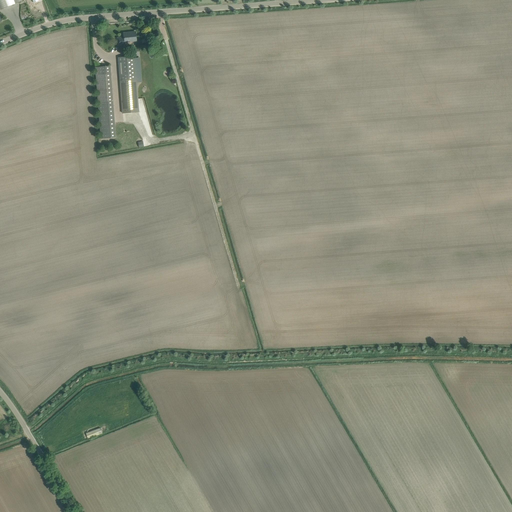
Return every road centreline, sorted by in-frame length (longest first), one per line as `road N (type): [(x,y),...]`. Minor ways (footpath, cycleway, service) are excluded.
road 1 (track): [(511,354),(168,360),(89,379),(0,443)]
road 2 (unclassified): [(0,43),(80,18),(323,0)]
road 3 (track): [(238,288),(166,42)]
road 4 (unclassified): [(75,511),(0,391)]
